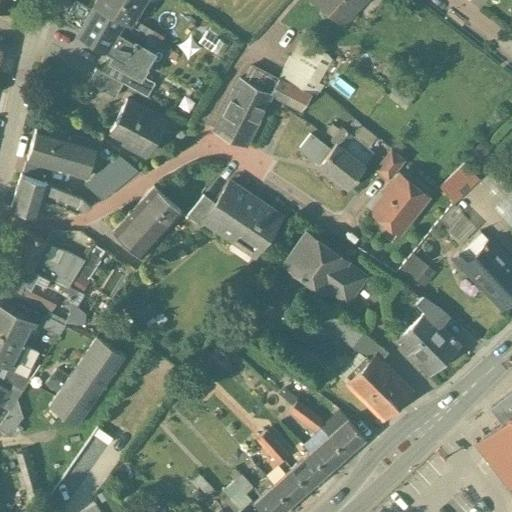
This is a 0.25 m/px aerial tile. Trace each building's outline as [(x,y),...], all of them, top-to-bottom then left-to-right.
[(12,0),(0,0),(0,9),(9,12),(12,0)] [(123,20),(96,3),(93,8),(79,0),(76,0),(66,18),(81,27),(78,33),(125,61),(128,56),(143,65),(151,51),(134,41),(132,45),(114,35),(123,20)] [(93,0),(93,1),(96,3),(123,20),(128,23),(142,0),(93,0)] [(316,0),(342,23),(363,0),(316,0)] [(332,57),(297,40),(278,78),(310,94),(332,57)] [(155,82),(109,58),(102,71),(123,82),(147,95),(155,82)] [(388,97),(408,108),(418,91),(399,80),(404,71),(390,63),(383,74),(396,81),(388,97)] [(278,78),(253,65),(246,79),(271,93),(302,108),(310,94),(278,78)] [(102,71),(96,68),(88,82),(115,97),(123,82),(102,71)] [(228,103),(259,117),(271,93),(246,79),(241,77),(228,103)] [(165,118),(126,98),(109,129),(125,137),(123,141),(146,154),(159,131),(165,118)] [(259,117),(228,103),(215,129),(245,144),(259,117)] [(376,136),(360,123),(351,134),(368,147),(376,136)] [(66,133),(35,124),(25,159),(55,168),(66,133)] [(351,134),(341,126),(331,139),(335,142),(319,163),(334,176),(333,177),(344,186),(345,184),(347,185),(354,176),(355,177),(357,174),(356,173),(363,164),(363,163),(372,151),(368,147),(351,134)] [(97,142),(66,133),(55,168),(86,177),(97,142)] [(403,159),(391,149),(375,168),(388,178),(403,159)] [(118,154),(84,183),(102,198),(137,169),(118,154)] [(480,179),(464,164),(456,172),(472,188),(480,179)] [(510,229),(511,226),(511,181),(499,166),(482,182),(499,201),(491,208),(510,229)] [(472,188),(456,172),(440,188),(456,204),(472,188)] [(425,195),(399,173),(374,205),(375,212),(385,220),(392,220),(401,226),(425,195)] [(46,183),(22,174),(11,206),(36,216),(41,198),(75,213),(82,199),(46,183)] [(281,215),(258,199),(257,201),(244,192),(245,190),(230,179),(215,201),(202,219),(205,221),(232,240),(235,235),(256,249),(253,254),(254,254),(281,215)] [(181,210),(153,185),(133,208),(161,233),(181,210)] [(204,193),(188,216),(202,225),(205,221),(202,219),(215,201),(204,193)] [(453,204),(437,223),(446,231),(462,211),(453,204)] [(161,233),(133,208),(113,231),(141,256),(161,233)] [(66,251),(24,229),(6,266),(22,274),(26,266),(37,272),(51,279),(66,251)] [(345,260),(306,232),(284,263),(298,273),(301,276),(301,275),(343,304),(350,294),(331,281),(344,261),(345,260)] [(511,299),(511,264),(489,241),(464,266),(504,308),(511,299)] [(66,251),(51,279),(67,287),(83,260),(66,251)] [(364,275),(344,261),(331,281),(350,294),(364,275)] [(422,273),(407,261),(399,272),(414,284),(422,273)] [(81,288),(93,268),(85,262),(72,283),(81,288)] [(37,272),(26,266),(22,274),(6,266),(0,277),(0,284),(50,310),(59,292),(33,279),(37,272)] [(440,308),(423,296),(415,303),(424,312),(439,326),(449,315),(440,308)] [(33,321),(0,304),(0,331),(22,342),(33,321)] [(439,326),(424,312),(397,339),(398,339),(430,372),(432,370),(431,370),(455,347),(456,347),(457,345),(452,340),(454,339),(452,337),(450,338),(439,326)] [(65,325),(45,314),(39,325),(59,335),(65,325)] [(356,328),(343,319),(334,331),(345,339),(356,328)] [(387,350),(356,328),(345,339),(371,358),(375,354),(379,359),(387,350)] [(22,342),(0,331),(0,358),(11,364),(22,342)] [(97,335),(48,406),(76,425),(124,354),(97,335)] [(29,371),(37,349),(25,345),(17,367),(29,371)] [(379,359),(375,354),(371,358),(347,381),(383,418),(385,417),(384,416),(409,392),(409,393),(411,391),(379,359)] [(30,378),(7,368),(2,377),(23,390),(30,378)] [(0,404),(2,405),(10,391),(0,385),(0,404)] [(476,443),(508,485),(511,489),(511,390),(491,406),(503,422),(476,443)] [(17,398),(0,423),(0,429),(10,436),(22,417),(17,398)] [(309,409),(296,399),(288,409),(301,419),(309,409)] [(322,419),(309,409),(301,419),(315,429),(322,419)] [(347,419),(328,435),(345,453),(363,437),(347,419)] [(287,454),(265,429),(261,433),(282,458),(287,454)] [(282,458),(261,433),(256,437),(278,462),(282,458)] [(345,453),(328,435),(309,451),(326,470),(345,453)] [(26,449),(16,451),(21,467),(30,463),(26,449)] [(326,470),(309,451),(291,468),(307,486),(326,470)] [(30,463),(21,467),(26,485),(36,483),(30,463)] [(291,468),(272,484),(289,503),(307,486),(291,468)] [(252,487),(241,474),(234,481),(245,494),(252,487)] [(36,483),(26,485),(31,501),(41,498),(36,483)] [(272,484),(252,501),(261,511),(278,511),(289,503),(272,484)]
